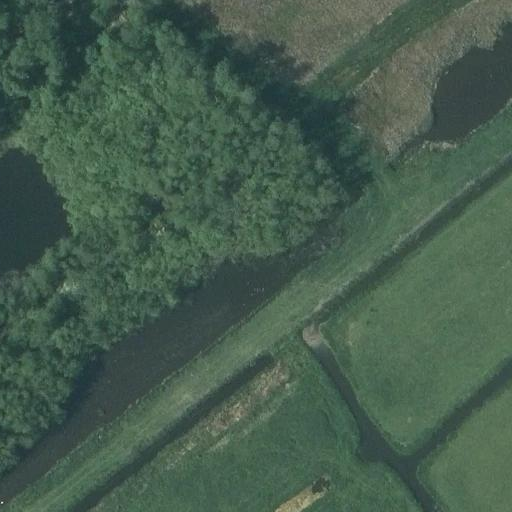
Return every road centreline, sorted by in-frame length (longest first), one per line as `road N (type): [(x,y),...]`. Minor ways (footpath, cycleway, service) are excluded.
road 1 (track): [(35,511),(417,207)]
road 2 (track): [(417,207),(511,127)]
